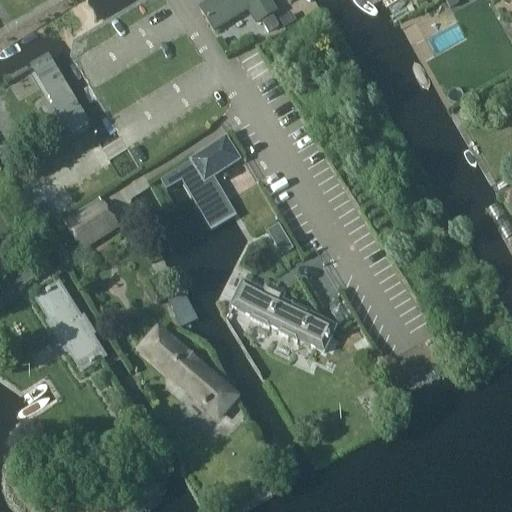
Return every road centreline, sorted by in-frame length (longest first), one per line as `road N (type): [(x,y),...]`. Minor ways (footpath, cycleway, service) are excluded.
road 1 (unclassified): [(397,334),(178,0)]
road 2 (unknown): [(229,77),(28,204)]
